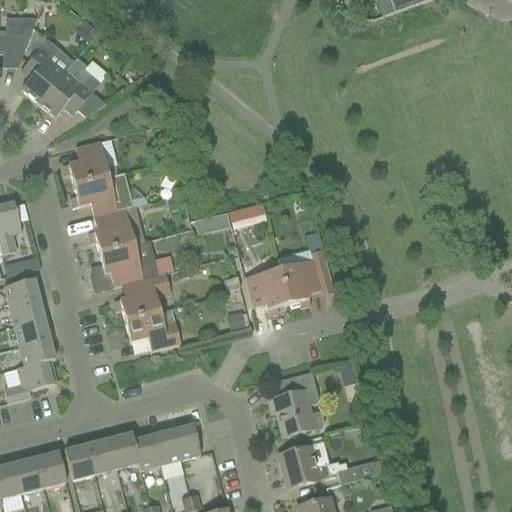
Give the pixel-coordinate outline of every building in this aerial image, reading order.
[(385,0),(378,3),(384,20),(396,16),(418,8),(437,2),(436,1),(431,3),(430,0),(385,0)] [(378,13),(370,15),(373,24),(381,20),(378,13)] [(5,38),(4,66),(16,71),(16,73),(17,73),(24,54),(29,41),(23,39),(5,38)] [(20,94),(37,108),(62,78),(72,66),(46,44),(32,61),(19,76),(29,84),(20,94)] [(37,108),(54,122),(63,112),(72,120),(76,115),(85,122),(105,108),(92,96),(99,87),(89,79),(85,70),(76,63),(73,66),(72,66),(62,78),(37,108)] [(162,132),(150,135),(153,146),(165,143),(162,132)] [(78,167),(61,171),(64,181),(70,180),(72,190),(108,181),(98,147),(94,148),(74,153),(78,167)] [(89,209),(92,222),(124,214),(124,213),(132,211),(123,178),(116,180),(116,179),(108,181),(72,190),(75,201),(69,203),(72,213),(89,209)] [(177,191),(169,193),(171,201),(179,199),(177,191)] [(181,201),(166,205),(168,216),(183,212),(181,201)] [(0,257),(1,260),(15,256),(11,239),(20,237),(12,204),(0,206),(0,257)] [(262,209),(248,213),(253,230),(266,226),(262,209)] [(95,247),(98,258),(142,247),(132,212),(124,214),(92,222),(97,236),(87,239),(89,249),(95,247)] [(226,218),(212,221),(215,235),(229,232),(226,218)] [(306,245),(308,253),(320,249),(318,242),(306,245)] [(109,278),(112,292),(164,278),(173,275),(171,267),(164,269),(162,262),(153,265),(149,246),(142,247),(98,258),(101,269),(95,271),(97,281),(109,278)] [(279,274),(278,274),(287,309),(288,309),(289,313),(299,311),(299,313),(309,310),(309,308),(306,299),(320,295),(317,284),(329,281),(323,255),(310,258),(312,266),(279,274)] [(18,268),(4,271),(7,281),(21,278),(18,268)] [(265,309),(267,321),(277,318),(276,312),(287,309),(278,274),(243,283),(246,293),(250,313),(265,309)] [(121,315),(124,326),(159,317),(155,303),(170,299),(164,278),(112,292),(113,293),(120,291),(124,304),(112,307),(115,317),(121,315)] [(223,284),(226,295),(239,291),(236,280),(223,284)] [(2,292),(8,313),(38,305),(33,284),(14,289),(2,292)] [(38,305),(8,313),(13,334),(44,326),(38,305)] [(224,320),(229,335),(245,330),(241,315),(224,320)] [(147,342),(150,356),(179,349),(174,330),(162,331),(159,317),(124,326),(129,347),(147,342)] [(13,334),(19,354),(49,346),(44,326),(13,334)] [(16,373),(17,376),(50,368),(49,366),(54,364),(49,346),(19,354),(23,371),(16,373)] [(341,385),(343,390),(358,386),(352,366),(331,371),(332,376),(333,376),(336,386),(341,385)] [(3,394),(7,408),(29,402),(28,396),(55,389),(50,368),(17,376),(20,389),(3,394)] [(275,417),(282,442),(301,437),(321,432),(323,427),(321,418),(317,416),(310,417),(308,410),(315,408),(318,403),(316,396),(311,377),(274,386),(278,402),(267,404),(271,418),(275,417)] [(171,435),(179,465),(199,460),(191,430),(171,435)] [(151,440),(159,470),(178,466),(179,465),(171,435),(151,440)] [(115,474),(137,468),(131,445),(132,445),(130,438),(126,439),(107,444),(115,474)] [(132,445),(131,445),(137,468),(139,476),(157,471),(159,470),(151,440),(132,445)] [(93,480),(115,474),(107,444),(105,444),(85,450),(93,480)] [(85,450),(63,455),(71,485),(93,480),(85,450)] [(297,455),(278,460),(286,493),(305,488),(329,482),(329,480),(336,478),(339,489),(340,489),(375,480),(371,466),(346,473),(344,468),(341,468),(337,469),(337,466),(333,467),(327,469),(313,472),(311,464),(314,463),(311,451),(309,452),(297,455)] [(35,462),(43,492),(65,487),(57,457),(35,462)] [(15,468),(22,498),(43,492),(35,462),(15,468)] [(0,471),(0,497),(1,503),(22,498),(15,468),(0,471)] [(198,511),(195,499),(188,502),(191,511),(198,511)] [(191,511),(188,502),(181,504),(183,511),(191,511)] [(295,511),(332,511),(330,502),(295,511)]
